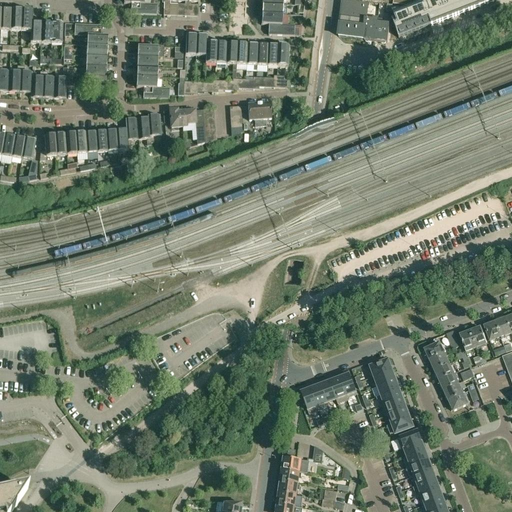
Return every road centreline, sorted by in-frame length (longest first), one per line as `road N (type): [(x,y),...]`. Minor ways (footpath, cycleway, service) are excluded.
road 1 (tertiary): [(278,382),(324,54)]
road 2 (residential): [(88,460),(116,490),(218,467),(266,472)]
road 3 (residential): [(507,12),(388,60),(324,54)]
road 4 (residential): [(119,111),(285,95)]
road 5 (unclassified): [(399,338),(278,382)]
road 6 (residential): [(447,452),(399,338)]
road 7 (unclassified): [(511,297),(399,338)]
